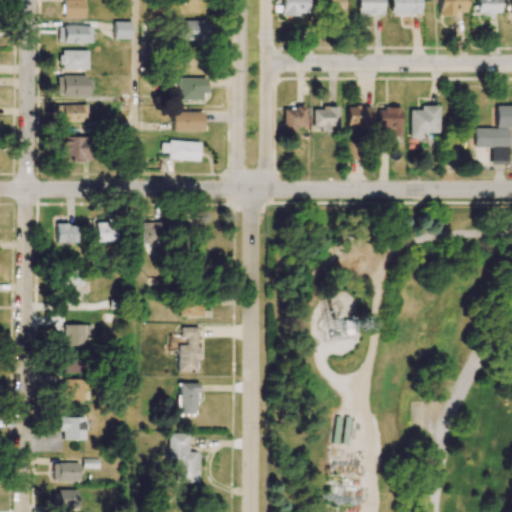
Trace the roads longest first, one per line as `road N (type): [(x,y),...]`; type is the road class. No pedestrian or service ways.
road 1 (residential): [(249,511),(251,189),(265,173),(266,0)]
road 2 (residential): [(21,511),(28,0)]
road 3 (residential): [(0,189),(511,189)]
road 4 (residential): [(511,64),(266,64)]
road 5 (residential): [(239,0),(238,171),(251,189)]
